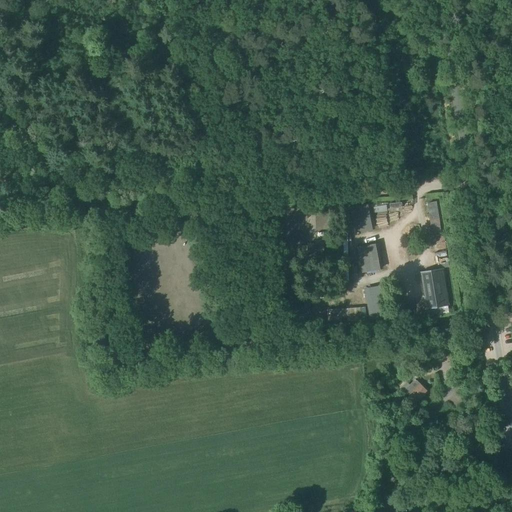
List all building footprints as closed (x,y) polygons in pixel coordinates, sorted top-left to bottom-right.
[(435,253),(447,251),(444,233),(441,234),(432,235),(435,253)] [(324,256),(324,240),(316,240),(315,244),(308,243),(307,257),(316,258),(316,256),(324,256)] [(421,274),(428,309),(446,306),(440,271),(421,274)] [(439,346),(453,344),(451,334),(438,336),(439,346)] [(435,363),(456,360),(454,352),(433,355),(435,363)] [(420,385),(414,380),(404,391),(415,402),(426,391),(420,385)]
